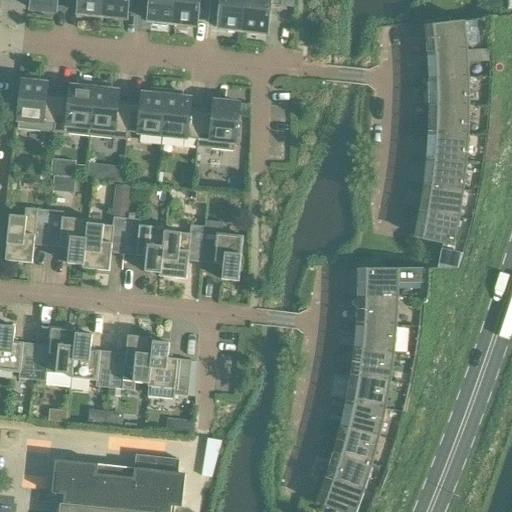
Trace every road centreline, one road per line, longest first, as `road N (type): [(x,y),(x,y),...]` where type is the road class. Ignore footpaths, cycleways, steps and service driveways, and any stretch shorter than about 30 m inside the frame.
road 1 (residential): [(399,83),(0,45)]
road 2 (residential): [(327,325),(0,288)]
road 3 (primary): [(511,278),(427,511)]
road 4 (residential): [(291,499),(327,325)]
road 5 (residential): [(387,241),(399,83)]
